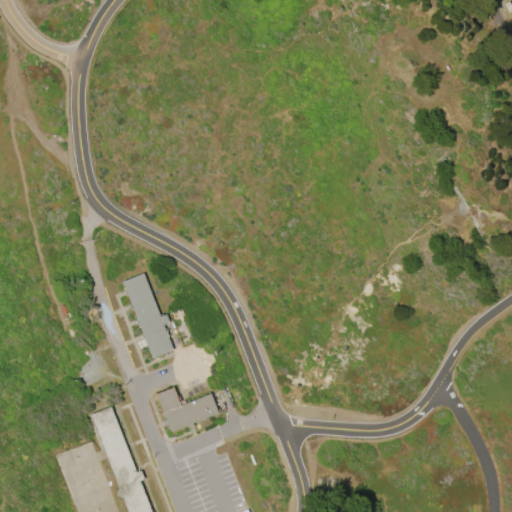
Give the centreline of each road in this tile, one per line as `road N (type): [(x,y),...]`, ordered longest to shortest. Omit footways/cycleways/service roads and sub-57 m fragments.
road 1 (residential): [(304,511),(303,481),(236,306),(194,257),(96,210),(85,194),(82,62)]
road 2 (residential): [(511,48),(506,305),(460,336),(444,381)]
road 3 (residential): [(444,381),(395,430),(284,430)]
